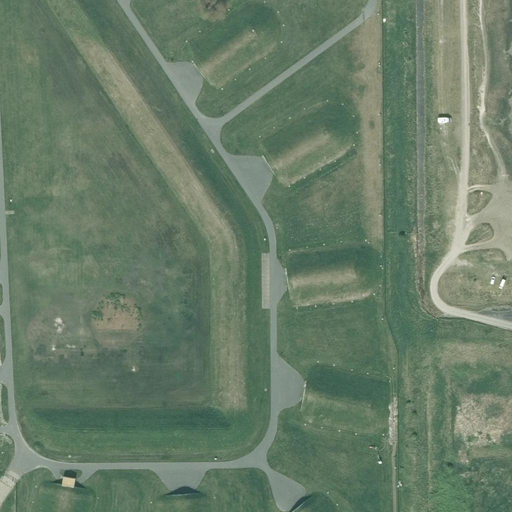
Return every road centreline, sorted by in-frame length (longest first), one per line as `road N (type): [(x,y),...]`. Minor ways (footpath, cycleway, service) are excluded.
road 1 (track): [(412,511),(413,367),(397,323),(398,0)]
road 2 (track): [(483,0),(486,122),(504,179),(498,210),(511,231)]
road 3 (track): [(463,191),(453,185),(443,140),(441,0)]
road 4 (track): [(511,459),(453,440),(442,351),(406,336)]
road 5 (unclassified): [(511,326),(441,306),(434,283),(458,249)]
